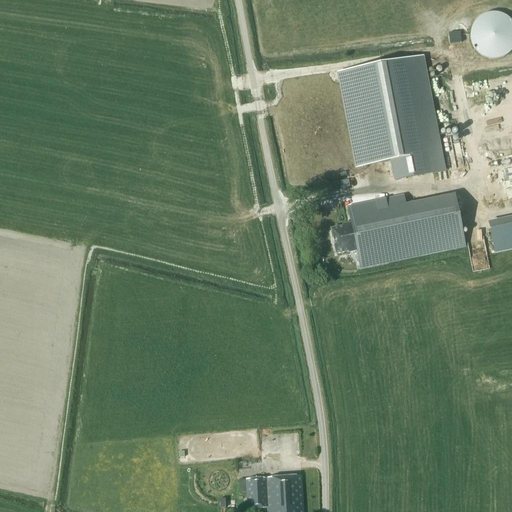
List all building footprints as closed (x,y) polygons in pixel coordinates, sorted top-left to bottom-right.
[(511,18),(473,18),(473,55),(511,56),(511,18)] [(422,57),(339,73),(356,167),(390,161),(393,180),(420,176),(443,171),(422,57)] [(446,153),(461,153),(461,143),(445,144),(446,153)] [(511,191),(511,193),(511,166),(503,168),(504,173),(498,175),(500,184),(505,183),(508,192),(511,191)] [(343,227),(331,229),(336,254),(348,252),(348,253),(357,252),(359,265),(360,267),(463,246),(453,196),(445,198),(403,207),(401,197),(348,208),(351,224),(343,225),(343,227)] [(506,202),(497,202),(497,211),(506,211),(506,202)] [(303,511),(302,477),(240,480),(240,493),(247,493),(248,510),(268,509),(268,511),(303,511)]
